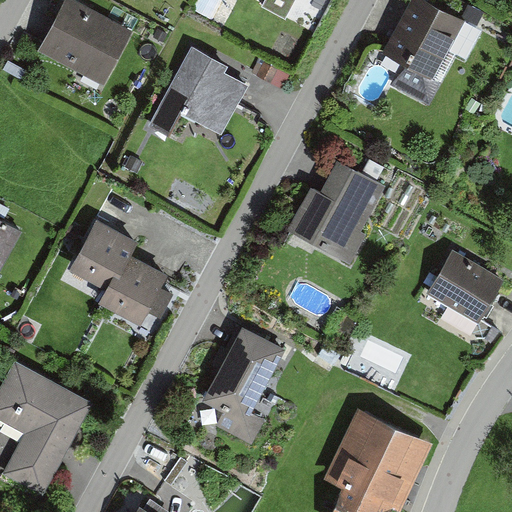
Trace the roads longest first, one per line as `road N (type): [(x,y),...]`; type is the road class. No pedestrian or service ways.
road 1 (residential): [(362,0),(87,511)]
road 2 (residential): [(511,372),(438,511)]
